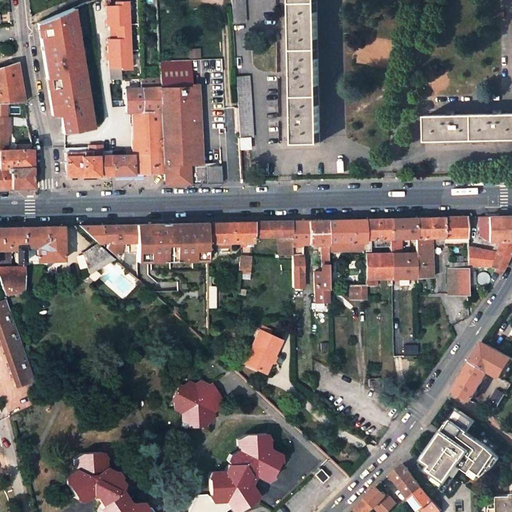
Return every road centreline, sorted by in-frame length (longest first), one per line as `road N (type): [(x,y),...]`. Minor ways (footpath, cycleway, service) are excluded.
road 1 (secondary): [(511,196),(53,210)]
road 2 (residential): [(511,274),(436,389),(333,511)]
road 3 (residential): [(53,210),(23,0)]
